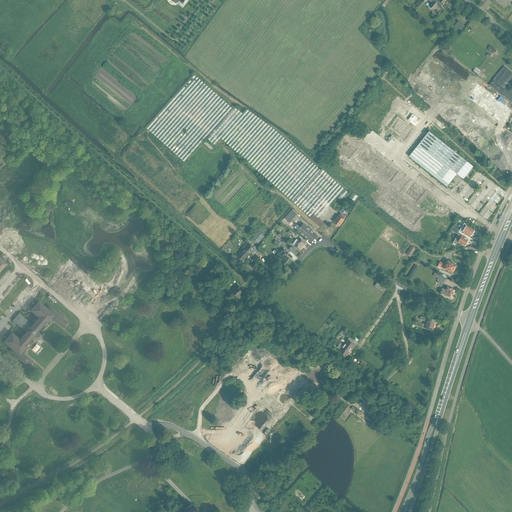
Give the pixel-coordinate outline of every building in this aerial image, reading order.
[(424,0),(422,2),(423,3),(425,3),(427,0),(431,3),(429,6),(434,10),(437,5),(440,7),(445,0),(424,0)] [(454,26),(460,31),(464,26),(458,21),(454,26)] [(432,66),(424,75),(425,75),(430,79),(436,70),(431,66),(432,66)] [(508,69),(504,66),(493,80),(496,83),(508,69)] [(493,80),(489,85),(500,94),(511,104),(511,96),(503,89),(500,87),(511,72),(508,69),(496,83),(493,80)] [(436,70),(430,79),(435,82),(441,74),(436,70)] [(511,77),(511,72),(500,87),(503,89),(506,86),(505,85),(511,77)] [(194,74),(146,128),(184,162),(206,137),(232,108),(194,74)] [(441,74),(435,82),(440,86),(446,78),(441,74)] [(446,78),(440,86),(445,90),(451,82),(446,78)] [(451,82),(445,90),(450,94),(456,86),(451,82)] [(456,86),(450,94),(455,98),(454,98),(454,99),(462,89),(461,89),(456,86)] [(459,108),(454,114),(455,114),(460,118),(466,109),(461,105),(462,105),(459,108)] [(232,108),(206,137),(214,145),(220,138),(242,113),(234,106),(232,108)] [(242,113),(220,138),(228,145),(238,153),(265,177),(292,201),(321,170),(312,162),(299,152),(273,128),(257,117),(246,109),(242,113)] [(466,109),(460,118),(465,122),(471,113),(466,109)] [(471,113),(465,122),(470,126),(476,117),(471,113)] [(395,115),(386,126),(389,129),(398,118),(395,115)] [(398,117),(389,128),(404,140),(412,129),(398,117)] [(476,117),(470,126),(475,129),(481,121),(476,117)] [(481,121),(475,129),(480,133),(479,134),(480,134),(487,124),(486,125),(481,121)] [(429,131),(409,156),(436,178),(447,187),(457,174),(467,161),(429,131)] [(341,137),(333,147),(334,147),(339,150),(345,142),(341,138),(341,137)] [(345,142),(339,150),(344,154),(350,146),(345,142)] [(350,146),(344,154),(349,158),(348,159),(349,159),(353,153),(354,152),(356,150),(356,149),(355,150),(350,146)] [(367,148),(359,158),(360,158),(365,161),(371,153),(367,149),(367,148)] [(371,153),(365,161),(370,165),(377,157),(371,153)] [(377,157),(370,165),(375,169),(382,161),(377,157)] [(382,161),(375,169),(380,173),(387,165),(382,161)] [(467,161),(457,174),(463,179),(468,173),(473,166),(467,161)] [(387,165),(380,173),(385,177),(392,168),(387,165)] [(392,168),(385,177),(390,181),(389,181),(390,181),(397,172),(396,172),(392,168)] [(297,196),(292,201),(311,217),(310,218),(321,227),(324,223),(317,217),(336,197),(340,200),(348,192),(343,188),(322,169),(321,170),(297,196)] [(390,191),(383,200),(384,200),(389,204),(395,195),(390,191),(391,191),(390,191)] [(358,196),(353,193),(347,200),(350,202),(353,204),(358,196)] [(396,195),(389,203),(394,207),(401,199),(396,195)] [(401,199),(394,207),(399,211),(406,203),(401,199)] [(406,203),(399,211),(404,215),(411,207),(406,203)] [(411,207),(404,215),(409,219),(416,211),(411,207)] [(416,211),(409,219),(414,223),(420,215),(416,211)] [(339,227),(344,220),(345,217),(340,214),(333,223),(339,227)] [(303,224),(300,227),(307,233),(307,234),(315,240),(317,236),(303,224)] [(464,224),(459,230),(460,231),(470,237),(471,236),(473,235),(473,233),(474,231),(471,229),(464,224)] [(297,225),(294,228),(298,230),(297,231),(312,243),(315,240),(307,234),(307,233),(300,227),(297,225)] [(258,231),(252,239),(258,244),(265,236),(258,231)] [(468,240),(459,234),(453,244),(456,245),(458,242),(464,246),(464,247),(465,246),(466,245),(467,243),(468,240)] [(282,242),(276,237),(275,238),(285,246),(286,244),(283,242),(282,242)] [(289,242),(300,251),(303,247),(304,247),(306,245),(301,240),(299,242),(296,240),(293,244),(290,242),(289,242)] [(249,254),(254,249),(247,242),(241,248),(243,250),(237,256),(243,261),(249,254)] [(300,251),(289,242),(287,244),(290,247),(289,249),(287,247),(286,248),(295,256),(298,252),(296,251),(298,249),(300,251)] [(411,246),(406,254),(410,257),(411,257),(412,258),(414,255),(412,254),(416,249),(411,246)] [(280,250),(275,256),(285,264),(289,258),(287,256),(289,253),(283,248),(281,251),(280,250)] [(457,265),(453,263),(452,262),(451,263),(447,261),(445,265),(440,262),(437,267),(440,269),(441,268),(444,270),(444,269),(448,271),(447,273),(451,275),(452,272),(453,273),(457,265)] [(410,280),(418,268),(415,266),(407,278),(410,280)] [(239,298),(243,294),(236,286),(232,291),(239,298)] [(454,295),(454,293),(453,292),(454,290),(447,287),(446,291),(442,289),(440,294),(444,296),(450,299),(451,298),(452,295),(454,295)] [(12,348),(10,351),(25,364),(30,359),(24,354),(24,353),(25,352),(23,351),(29,344),(27,343),(43,324),(45,326),(50,319),(52,320),(53,319),(64,328),(69,323),(49,306),(46,308),(39,301),(31,310),(39,317),(32,325),(19,313),(13,320),(26,332),(20,339),(12,333),(4,342),(12,348)] [(433,324),(435,320),(428,318),(428,319),(421,316),(420,319),(427,321),(425,328),(431,330),(432,327),(433,328),(434,325),(433,324)] [(261,335),(256,340),(263,346),(264,345),(267,342),(269,344),(270,342),(268,340),(268,341),(261,335)] [(336,338),(335,340),(342,346),(339,351),(347,356),(355,345),(347,340),(344,344),(336,338)] [(256,340),(252,345),(259,351),(260,350),(263,347),(264,348),(266,347),(264,345),(263,346),(256,340)] [(252,345),(248,349),(255,356),(256,355),(258,352),(260,353),(262,352),(260,350),(259,351),(252,345)] [(248,349),(244,354),(251,360),(252,360),(254,356),(256,358),(258,356),(256,355),(255,356),(248,349)] [(244,354),(240,359),(247,365),(247,364),(250,361),(252,363),(253,361),(252,360),(251,360),(244,354)] [(240,359),(236,364),(243,370),(243,369),(246,366),(248,367),(249,366),(247,364),(247,365),(240,359)] [(236,364),(232,369),(238,375),(239,374),(242,371),(244,372),(245,371),(243,369),(243,370),(236,364)] [(321,367),(315,369),(319,379),(325,377),(321,367)] [(232,369),(227,373),(234,380),(238,375),(240,377),(241,375),(239,374),(238,375),(232,369)] [(315,369),(310,372),(314,381),(314,382),(320,380),(319,379),(315,369)] [(310,372),(304,374),(308,384),(314,381),(310,372)] [(304,374),(299,376),(303,386),(308,384),(304,374)] [(299,376),(293,378),(297,388),(297,389),(303,387),(303,386),(299,376)] [(293,378),(286,381),(293,390),(297,388),(293,378)] [(286,381),(282,387),(289,393),(293,390),(286,381)] [(282,387),(278,391),(285,398),(289,393),(282,387)] [(278,391),(274,396),(281,403),(285,398),(278,391)] [(274,396),(270,400),(278,407),(281,403),(274,396)] [(227,400),(220,408),(225,413),(232,404),(227,400)] [(270,400),(266,405),(274,412),(278,407),(270,400)] [(232,404),(225,413),(230,417),(238,409),(232,404)] [(265,404),(261,409),(270,417),(275,412),(274,412),(266,405),(265,404)] [(261,409),(257,413),(258,414),(265,421),(266,422),(270,417),(261,409)] [(258,414),(254,419),(262,426),(265,421),(258,414)] [(254,419),(250,423),(258,430),(262,426),(254,419)] [(250,423),(246,428),(255,436),(259,432),(258,430),(250,423)] [(246,428),(242,432),(250,439),(252,441),(255,436),(246,428)] [(242,432),(238,437),(246,444),(250,439),(242,432)]
